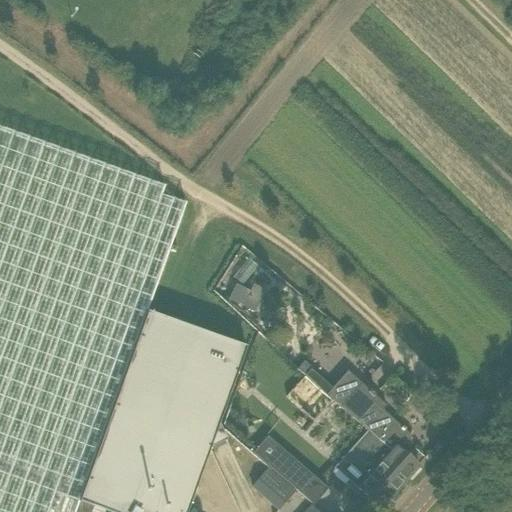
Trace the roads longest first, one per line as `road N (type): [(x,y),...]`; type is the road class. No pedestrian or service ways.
road 1 (track): [(0,39),(492,422)]
road 2 (tertiary): [(411,511),(511,403)]
